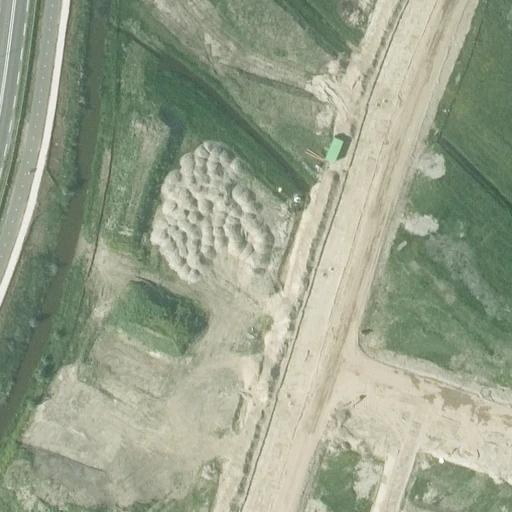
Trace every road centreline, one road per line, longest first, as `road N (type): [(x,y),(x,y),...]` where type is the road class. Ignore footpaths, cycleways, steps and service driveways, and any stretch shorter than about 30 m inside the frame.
road 1 (residential): [(304,392),(426,0)]
road 2 (residential): [(304,392),(511,445)]
road 3 (residential): [(261,511),(304,392)]
